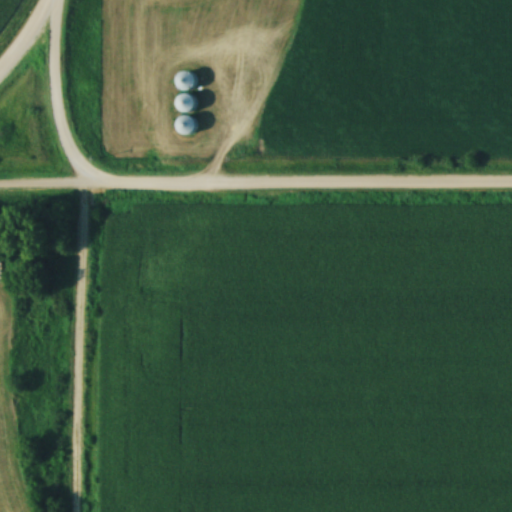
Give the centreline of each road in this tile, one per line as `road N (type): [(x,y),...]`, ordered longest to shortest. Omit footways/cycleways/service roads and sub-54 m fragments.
road 1 (residential): [(75,511),(82,190),(58,89),(59,0)]
road 2 (residential): [(0,191),(511,188)]
